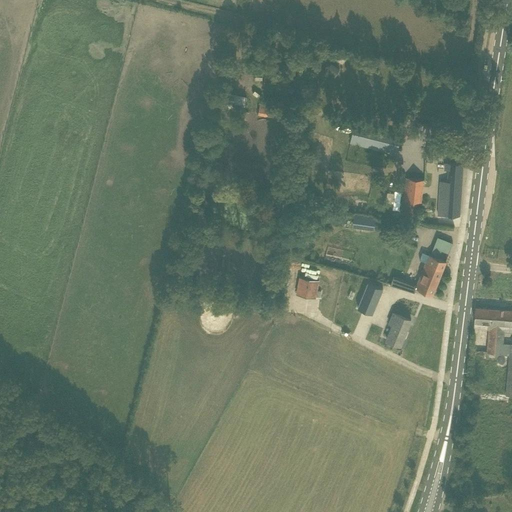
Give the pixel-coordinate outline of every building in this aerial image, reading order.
[(327,71),(335,76),(340,68),(332,63),(327,71)] [(263,88),(287,90),(288,75),(265,73),(263,88)] [(222,106),(244,111),(248,96),(226,91),(222,106)] [(294,120),(296,109),(260,103),(258,114),(294,120)] [(350,141),(397,153),(402,134),(355,122),(350,141)] [(438,214),(443,214),(460,215),(463,163),(449,162),(445,162),(445,169),(449,169),(448,180),(440,180),(438,214)] [(421,201),(422,193),(423,178),(406,177),(402,214),(416,215),(417,201),(421,201)] [(400,209),(402,192),(387,190),(386,204),(393,204),(393,208),(400,209)] [(352,227),(367,229),(369,216),(354,214),(352,227)] [(426,261),(415,287),(424,291),(433,295),(443,270),(444,269),(443,269),(447,261),(453,242),(438,236),(431,254),(423,251),(420,259),(426,261)] [(299,276),(296,293),(316,297),(320,280),(299,276)] [(393,276),(391,281),(413,289),(415,284),(393,276)] [(375,309),(383,288),(369,282),(368,282),(357,307),(373,314),(375,309)] [(474,322),(474,327),(487,328),(487,329),(489,330),(487,353),(502,354),(503,350),(510,350),(507,395),(511,395),(511,343),(503,343),(504,331),(511,331),(511,309),(475,307),(474,322)] [(387,339),(401,345),(404,337),(403,336),(405,332),(406,333),(411,319),(394,312),(389,323),(393,324),(387,339)]
